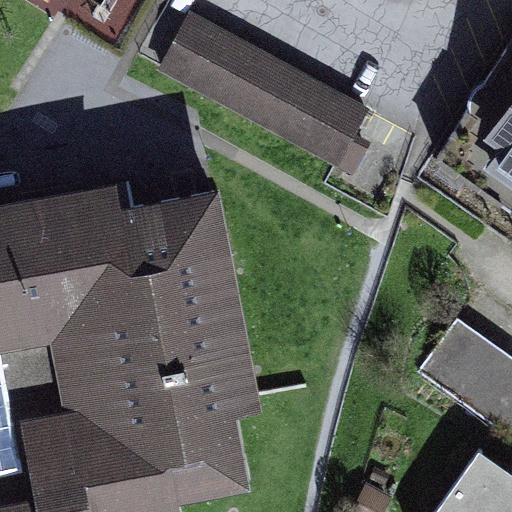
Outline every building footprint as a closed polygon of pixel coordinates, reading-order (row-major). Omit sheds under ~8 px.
[(371,106),(190,9),(159,68),(353,172),(371,139),(358,132),(371,106)] [(511,36),(429,156),(511,213),(511,229),(508,236),(511,238),(511,36)] [(0,511),(173,511),(169,489),(242,475),(227,402),(250,397),(211,192),(134,207),(129,183),(67,195),(0,207),(0,511)] [(511,353),(457,315),(418,370),(511,437),(511,353)] [(511,511),(511,471),(480,449),(434,511),(511,511)]
